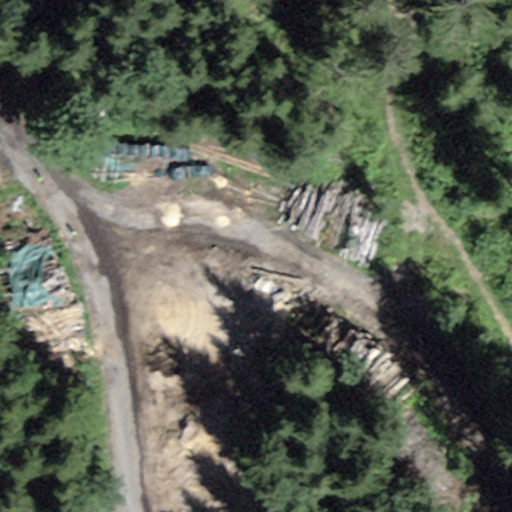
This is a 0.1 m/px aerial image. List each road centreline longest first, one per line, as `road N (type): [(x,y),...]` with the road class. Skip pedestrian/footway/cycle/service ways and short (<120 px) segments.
road 1 (track): [(74,233),(264,237),(369,295),(488,511)]
road 2 (track): [(126,511),(112,404),(74,233),(0,130)]
road 3 (track): [(356,0),(417,194),(369,295)]
